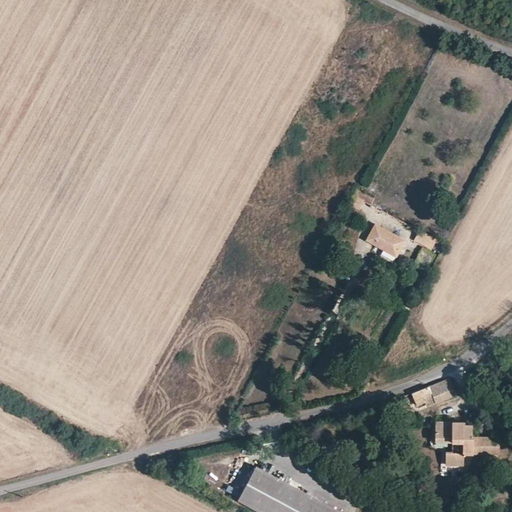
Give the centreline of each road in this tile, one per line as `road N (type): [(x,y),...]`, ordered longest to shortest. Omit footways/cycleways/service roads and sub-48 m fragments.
road 1 (unclassified): [(511,322),(468,357),(352,404),(0,486)]
road 2 (unclassified): [(387,0),(511,52)]
